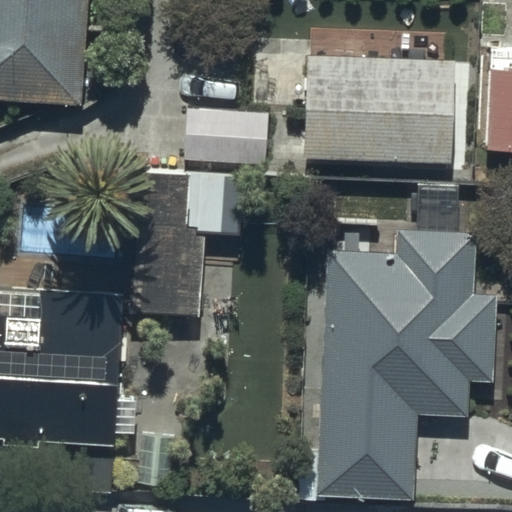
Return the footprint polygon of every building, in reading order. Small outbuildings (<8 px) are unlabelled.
[(0,0),(0,96),(84,102),(90,0),(0,0)] [(459,58),(309,52),(305,149),(455,155),(459,58)] [(511,68),(491,67),(490,145),(511,145),(511,68)] [(268,104),(185,102),(184,158),(267,159),(268,104)] [(397,250),(324,246),(312,493),(413,497),(417,410),(468,412),(470,375),(494,376),(498,292),(475,290),(478,229),(399,225),(397,250)] [(36,313),(0,310),(0,435),(115,442),(123,289),(37,285),(36,313)] [(42,511),(44,502),(0,498),(0,511),(42,511)]
